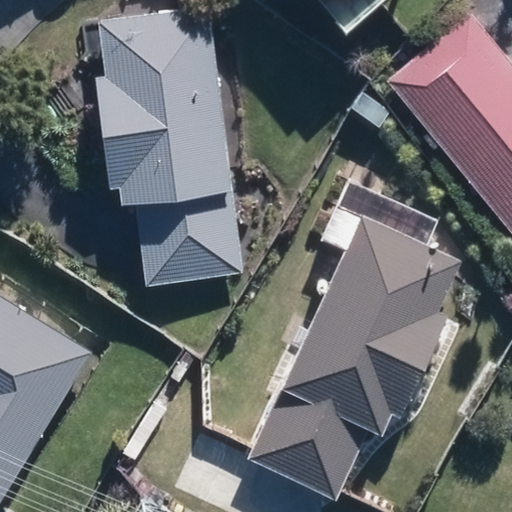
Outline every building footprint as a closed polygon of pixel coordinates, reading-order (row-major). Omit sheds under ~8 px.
[(97,17),(104,70),(94,71),(108,183),(119,182),(121,198),(134,196),(146,284),(244,271),(226,131),(209,3),(97,17)] [(511,62),(470,10),(386,76),(511,234),(511,62)] [(343,242),(247,455),(335,494),(367,423),(380,428),(388,410),(400,415),(446,312),(438,308),(461,257),(428,242),(439,217),(348,177),(323,233),(343,242)] [(0,503),(93,348),(0,292),(0,503)] [(164,511),(135,500),(129,511),(164,511)]
